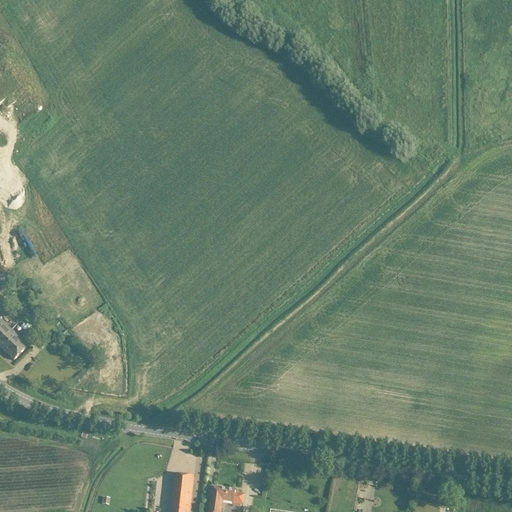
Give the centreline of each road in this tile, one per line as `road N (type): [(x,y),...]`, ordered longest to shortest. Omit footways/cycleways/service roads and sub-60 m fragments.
road 1 (tertiary): [(511,491),(141,429),(53,410),(0,383)]
road 2 (track): [(440,144),(457,161),(452,172),(159,432)]
